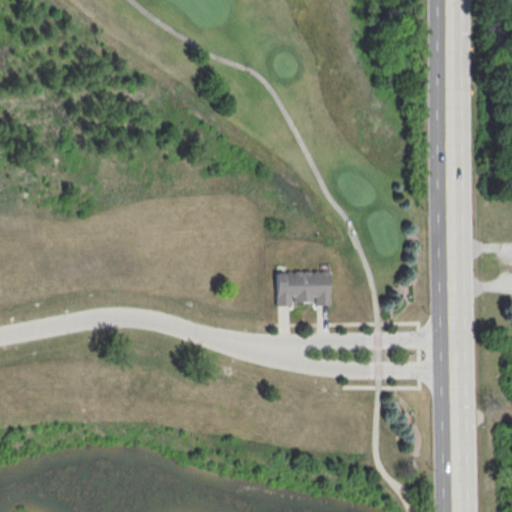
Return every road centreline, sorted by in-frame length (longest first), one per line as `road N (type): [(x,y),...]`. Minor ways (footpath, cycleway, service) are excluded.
road 1 (secondary): [(453,351),(453,0)]
road 2 (residential): [(0,333),(105,314),(266,348)]
road 3 (residential): [(266,348),(326,368),(453,371)]
road 4 (residential): [(452,340),(266,348)]
road 5 (secondary): [(455,511),(453,351)]
